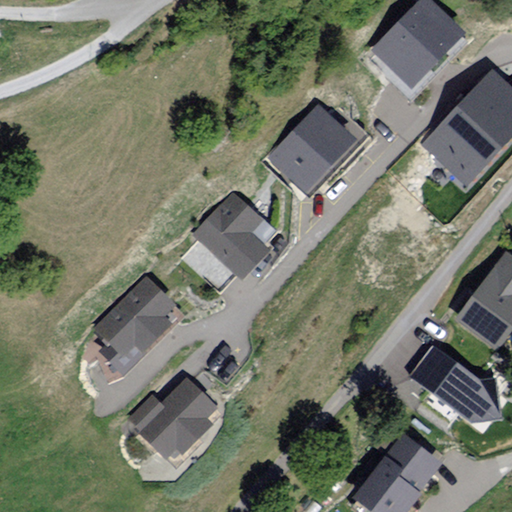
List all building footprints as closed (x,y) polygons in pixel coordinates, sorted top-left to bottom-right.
[(467,36),(429,0),(423,0),(375,51),(416,90),(467,36)] [(363,145),(323,107),(275,157),(315,195),(363,145)] [(278,232),(236,195),(198,236),(248,281),(274,252),(266,245),(278,232)] [(511,337),(511,256),(508,253),(460,323),(503,352),(511,337)] [(185,314),(150,278),(100,326),(135,362),(185,314)] [(485,429),(509,397),(494,385),(498,380),(436,334),(408,372),(485,429)] [(226,413),(186,378),(140,429),(180,464),(226,413)] [(415,511),(449,469),(404,435),(353,501),(367,511),(415,511)]
